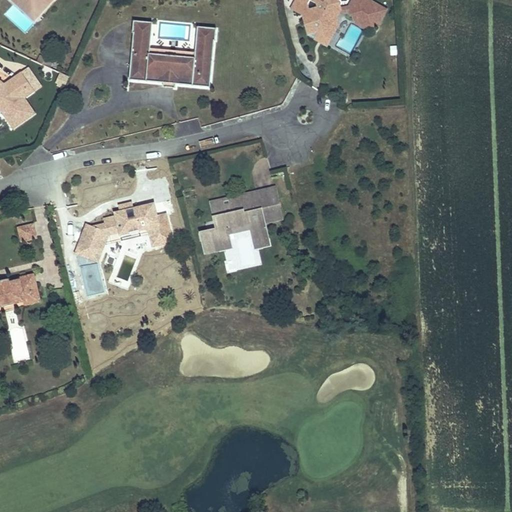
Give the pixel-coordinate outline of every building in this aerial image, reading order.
[(18,0),(28,8),(34,2),(38,6),(44,0),(18,0)] [(313,37),(314,37),(329,31),(337,35),(343,26),(340,19),(342,16),(345,11),(341,0),(301,0),(298,8),(309,14),(311,20),(308,21),(313,37)] [(369,0),(358,0),(353,9),(355,16),(359,19),(361,18),(374,26),(375,23),(382,27),(391,12),(369,0)] [(126,73),(160,78),(172,79),(205,84),(212,37),(214,37),(216,26),(196,23),(192,54),(147,48),(152,17),(132,15),(131,27),(133,27),(126,73)] [(361,18),(359,19),(361,25),(371,31),(382,27),(375,23),(374,26),(361,18)] [(329,31),(314,37),(331,46),(337,35),(329,31)] [(0,102),(2,103),(9,113),(6,115),(13,125),(33,109),(23,95),(33,87),(19,68),(8,76),(11,80),(4,85),(0,83),(0,77),(0,76),(0,75),(0,102)] [(0,102),(0,107),(0,108),(6,115),(9,113),(2,103),(0,102)] [(209,199),(211,208),(228,205),(227,198),(239,196),(240,202),(265,197),(270,219),(280,217),(273,186),(209,199)] [(228,205),(211,208),(215,227),(205,229),(207,238),(214,237),(216,246),(227,244),(224,229),(248,224),(253,246),(266,243),(262,221),(270,219),(265,197),(240,202),(239,196),(227,198),(228,205)] [(69,250),(85,257),(90,247),(91,247),(94,241),(97,242),(102,231),(113,229),(115,233),(143,226),(145,231),(148,243),(167,239),(160,212),(152,214),(149,201),(129,206),(128,201),(114,204),(115,209),(109,211),(110,214),(98,217),(99,223),(92,225),(91,226),(84,223),(79,234),(76,233),(69,250)] [(34,225),(19,228),(22,240),(37,237),(34,225)] [(116,238),(145,231),(143,226),(115,233),(116,238)] [(90,247),(85,257),(91,260),(97,242),(94,241),(91,247),(90,247)] [(0,306),(23,300),(22,297),(35,293),(30,274),(16,277),(17,280),(7,283),(6,280),(0,281),(0,306)] [(37,300),(35,293),(22,297),(23,300),(24,304),(37,300)]
